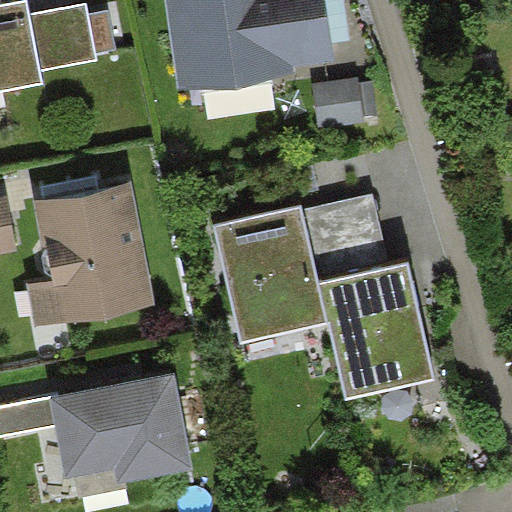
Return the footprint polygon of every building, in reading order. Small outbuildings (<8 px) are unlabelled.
[(11,0),(0,2),(0,87),(49,78),(47,64),(99,53),(90,8),(39,17),(35,0),(11,0)] [(330,0),(174,0),(186,86),(340,65),(330,0)] [(370,79),(326,84),(331,129),(375,124),(370,79)] [(159,299),(131,183),(42,204),(59,275),(29,283),(39,327),(159,299)] [(396,264),(379,190),(222,227),(250,341),(340,320),(357,392),(439,372),(412,260),(396,264)] [(0,252),(21,247),(10,195),(0,196),(0,252)] [(180,375),(0,409),(0,424),(2,434),(62,423),(71,469),(121,460),(125,478),(197,464),(180,375)]
